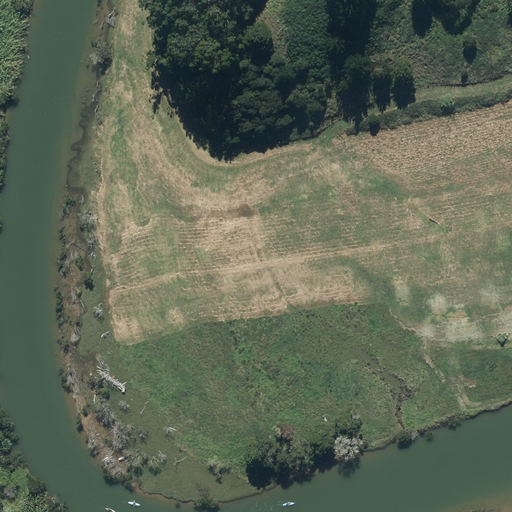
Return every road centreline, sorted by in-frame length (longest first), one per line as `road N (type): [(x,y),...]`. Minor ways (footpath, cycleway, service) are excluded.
road 1 (track): [(511,76),(388,100),(326,128),(207,161)]
road 2 (track): [(147,0),(144,33),(163,130),(207,161)]
